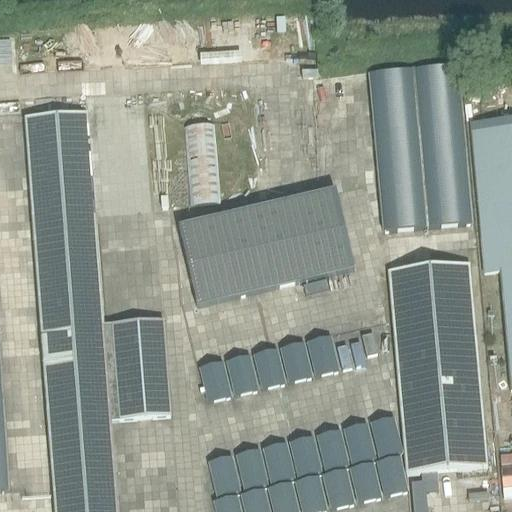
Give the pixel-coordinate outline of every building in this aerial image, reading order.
[(457,69),(412,73),(426,233),(471,229),(457,69)] [(412,73),(369,77),(383,237),(426,233),(412,73)] [(116,511),(110,424),(103,328),(86,115),(25,120),(26,133),(19,134),(21,161),(28,160),(55,511),(116,511)] [(511,392),(511,391),(511,118),(470,122),(484,274),(501,273),(511,392)] [(214,131),(181,134),(187,211),(221,208),(214,131)] [(180,233),(198,310),(353,274),(334,196),(180,233)] [(471,267),(390,274),(407,478),(488,471),(471,267)] [(110,424),(119,424),(170,420),(163,323),(103,328),(110,424)] [(0,339),(0,494),(10,494),(0,339)] [(332,339),(309,345),(317,379),(340,373),(332,339)] [(305,346),(282,351),(290,385),(313,380),(305,346)] [(278,352),(255,358),(263,392),(286,386),(278,352)] [(251,359),(228,364),(236,398),(259,393),(251,359)] [(224,365),(201,371),(209,405),(232,399),(224,365)] [(404,456),(396,421),(371,427),(380,462),(404,456)] [(377,463),(369,428),(345,433),(353,468),(377,463)] [(340,435),(317,440),(325,474),(348,468),(340,435)] [(313,441),(289,446),(298,480),(321,475),(313,441)] [(286,448),(263,453),(271,487),(294,482),(286,448)] [(259,454),(236,460),(244,494),(267,488),(259,454)] [(408,495),(400,460),(375,466),(384,501),(408,495)] [(232,461),(208,466),(217,500),(240,495),(232,461)] [(381,501),(373,466),(349,472),(357,507),(381,501)] [(334,511),(354,507),(346,472),(322,478),(329,511),(334,511)] [(326,511),(319,479),(294,485),(300,511),(326,511)] [(426,511),(424,485),(411,486),(413,511),(426,511)] [(297,511),(291,486),(267,491),(271,511),(297,511)] [(268,511),(264,492),(240,498),(243,511),(268,511)] [(239,511),(237,499),(213,505),(214,511),(239,511)] [(51,511),(51,500),(38,501),(38,511),(51,511)]
